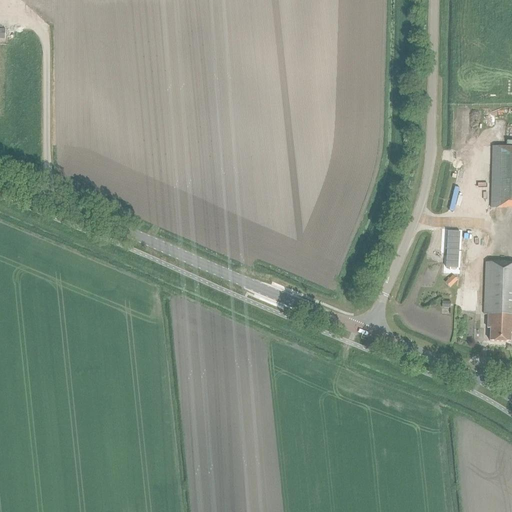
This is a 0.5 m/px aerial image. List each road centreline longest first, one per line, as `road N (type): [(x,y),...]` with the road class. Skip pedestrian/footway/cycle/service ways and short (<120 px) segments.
road 1 (secondary): [(369,334),(0,180)]
road 2 (unclassified): [(369,334),(424,185),(433,0)]
road 3 (secondary): [(511,399),(369,334)]
